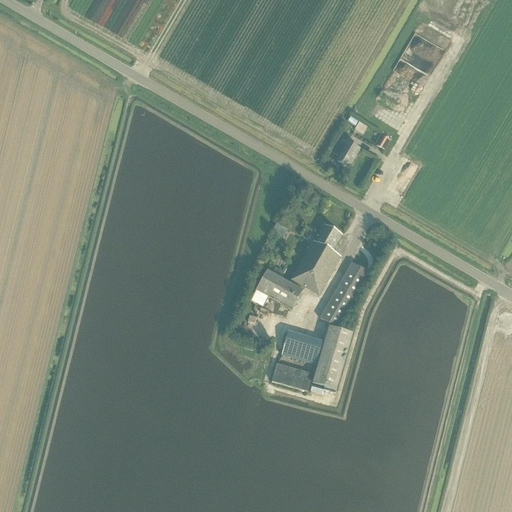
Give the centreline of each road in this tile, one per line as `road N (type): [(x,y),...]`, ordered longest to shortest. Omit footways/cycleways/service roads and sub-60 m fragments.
road 1 (unclassified): [(511,298),(4,0)]
road 2 (track): [(441,511),(496,289)]
